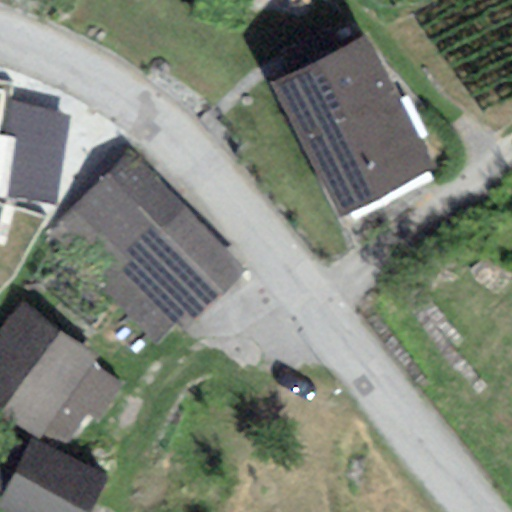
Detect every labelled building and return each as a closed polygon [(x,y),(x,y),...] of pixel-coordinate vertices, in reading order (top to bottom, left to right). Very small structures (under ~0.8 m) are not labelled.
[(367,24),(266,72),(333,212),(434,164),(367,24)] [(0,201),(13,130),(0,127),(0,201)] [(13,130),(0,201),(0,202),(57,212),(70,140),(13,130)] [(241,253),(129,147),(46,234),(158,340),(241,253)] [(94,351),(19,300),(0,327),(0,407),(38,433),(42,427),(63,442),(86,409),(98,417),(122,382),(89,359),(94,351)] [(87,511),(107,472),(31,436),(0,502),(0,510),(4,511),(87,511)]
